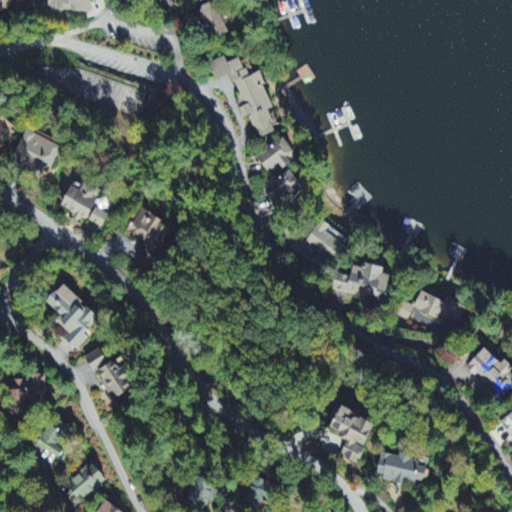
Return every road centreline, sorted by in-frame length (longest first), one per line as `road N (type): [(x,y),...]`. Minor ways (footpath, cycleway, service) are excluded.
road 1 (residential): [(362,511),(336,479),(220,411),(134,295),(0,184),(25,41),(62,42),(169,73),(205,97),(225,122),(254,216),(282,267),(321,306),(432,374),(511,477)]
road 2 (residential): [(140,511),(79,384),(52,346),(2,306),(21,262),(56,227)]
